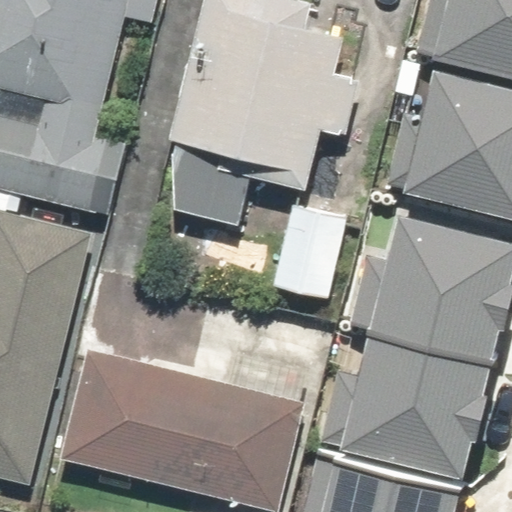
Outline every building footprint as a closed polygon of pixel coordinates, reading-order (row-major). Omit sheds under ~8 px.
[(0,0),(0,70),(13,74),(0,124),(0,180),(113,209),(131,139),(107,132),(140,0),(0,0)] [(332,185),(360,34),(325,27),(330,0),(216,0),(177,205),(256,219),(265,172),(332,185)] [(511,0),(465,0),(454,51),(511,65),(511,0)] [(511,75),(443,57),(413,170),(511,196),(511,75)] [(365,211),(306,197),(287,274),(346,289),(365,211)] [(103,228),(0,202),(0,471),(41,482),(103,228)] [(511,236),(408,211),(378,321),(497,351),(510,311),(511,311),(511,236)] [(378,321),(351,430),(470,460),(480,421),(486,422),(496,382),(489,381),(497,351),(378,321)] [(327,399),(112,341),(82,450),(298,509),(327,399)] [(345,445),(327,511),(458,511),(467,475),(345,445)]
